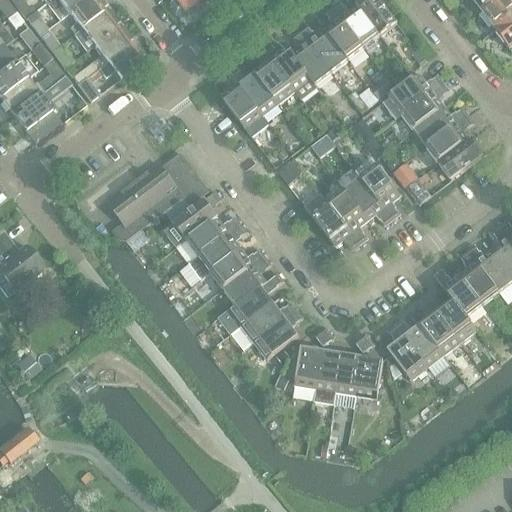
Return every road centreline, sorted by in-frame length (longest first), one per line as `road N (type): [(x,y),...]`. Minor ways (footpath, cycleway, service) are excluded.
road 1 (residential): [(163,84),(336,303),(358,299),(511,179)]
road 2 (unclassified): [(278,511),(19,191)]
road 3 (residential): [(19,191),(163,84)]
road 4 (residential): [(511,107),(498,103),(418,0)]
